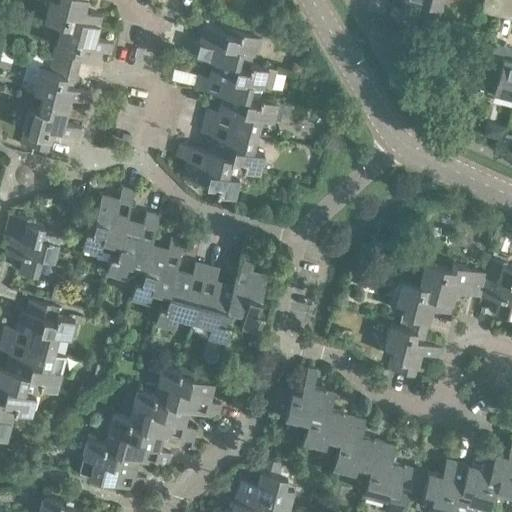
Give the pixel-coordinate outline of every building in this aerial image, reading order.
[(49,0),(45,17),(61,21),(70,23),(72,14),(99,22),(101,13),(84,9),(86,0),(49,0)] [(393,0),(392,6),(419,13),(422,2),(440,7),(441,0),(393,0)] [(419,13),(392,6),(389,17),(416,24),(419,13)] [(96,35),(99,22),(72,14),(70,23),(61,21),(52,57),(79,63),(84,43),(109,50),(112,39),(96,35)] [(204,24),(226,30),(227,26),(228,24),(206,18),(204,24)] [(184,51),(213,58),(218,60),(218,59),(237,64),(238,63),(249,66),(250,60),(258,32),(228,24),(227,26),(226,30),(204,24),(202,24),(198,41),(187,38),(184,51)] [(511,48),(494,43),(487,70),(497,73),(492,91),(511,95),(511,48)] [(43,92),(41,100),(67,107),(71,95),(87,99),(90,88),(73,84),(79,63),(52,57),(49,68),(41,66),(34,89),(43,92)] [(213,58),(209,74),(197,71),(194,85),(223,92),(228,94),(228,93),(247,98),(257,100),(259,94),(260,95),(263,84),(266,70),(276,73),(277,67),(250,60),(249,66),(238,63),(237,64),(218,59),(218,60),(213,58)] [(228,93),(228,94),(223,92),(219,109),(207,105),(204,118),(257,132),(261,115),(279,119),(283,101),(260,95),(259,94),(257,100),(247,98),(228,93)] [(64,119),(67,107),(41,100),(39,108),(30,106),(21,141),(48,148),(53,127),(78,134),(81,124),(64,119)] [(201,130),(212,133),(208,148),(213,149),(213,151),(232,156),(241,158),(240,164),(241,165),(259,170),(264,151),(253,148),(257,132),(204,118),(201,130)] [(213,149),(208,148),(179,140),(176,154),(187,156),(182,174),(217,183),(215,189),(234,194),(241,165),(240,164),(241,158),(232,156),(213,151),(213,149)] [(121,185),(118,196),(100,191),(91,226),(85,224),(80,243),(99,248),(102,236),(118,240),(120,241),(125,222),(127,217),(134,189),(121,185)] [(143,221),(127,217),(125,222),(120,241),(118,240),(115,251),(109,249),(104,269),(133,276),(134,275),(140,276),(142,266),(144,267),(149,247),(150,247),(151,242),(159,214),(146,210),(143,221)] [(4,252),(17,256),(22,257),(19,269),(37,273),(42,256),(53,259),(60,232),(43,228),(44,223),(27,219),(28,216),(17,213),(13,228),(11,228),(4,252)] [(134,275),(133,276),(129,293),(148,298),(151,287),(167,291),(169,292),(173,272),(175,272),(176,267),(183,238),(170,235),(167,246),(151,242),(150,247),(149,247),(144,267),(142,266),(140,276),(134,275)] [(240,253),(232,282),(231,287),(232,287),(227,307),(243,311),(240,323),(259,328),(264,309),(258,307),(267,273),(250,268),(253,257),(240,253)] [(486,271),(480,294),(497,299),(494,310),(511,315),(511,264),(502,262),(503,259),(493,256),(489,272),(486,271)] [(192,271),(176,267),(175,272),(173,272),(169,292),(167,291),(165,301),(158,300),(154,318),(173,323),(175,312),(192,316),(206,263),(195,260),(192,271)] [(480,294),(486,271),(451,262),(450,266),(424,260),(418,281),(428,284),(426,292),(452,299),(455,288),(480,294)] [(232,287),(231,287),(232,282),(217,278),(220,267),(206,263),(192,316),(209,321),(206,332),(225,337),(230,319),(225,317),(227,307),(232,287)] [(404,303),(399,323),(416,328),(414,337),(423,339),(424,338),(432,305),(450,310),(452,299),(426,292),(428,284),(418,281),(401,277),(395,300),(404,303)] [(59,281),(54,299),(64,302),(69,284),(63,282),(59,281)] [(75,316),(55,311),(57,305),(28,297),(22,321),(27,323),(26,328),(5,322),(1,336),(63,352),(68,335),(70,335),(75,316)] [(399,323),(390,320),(383,344),(392,346),(387,366),(414,374),(421,349),(437,354),(440,343),(424,338),(423,339),(414,337),(416,328),(399,323)] [(66,352),(63,352),(1,336),(0,340),(0,348),(9,351),(5,366),(10,367),(10,368),(29,373),(29,374),(39,377),(38,382),(57,387),(66,352)] [(220,403),(208,399),(212,382),(180,374),(182,367),(162,362),(154,391),(156,391),(154,397),(165,400),(164,402),(183,407),(188,408),(217,416),(220,403)] [(10,367),(5,366),(0,364),(0,396),(5,398),(13,401),(12,406),(14,407),(32,412),(37,393),(25,390),(29,374),(29,373),(10,368),(10,367)] [(272,412),(305,421),(307,412),(319,415),(326,388),(313,385),(318,367),(307,365),(300,390),(279,384),(272,412)] [(184,424),(188,408),(183,407),(164,402),(165,400),(154,397),(156,391),(154,391),(137,386),(129,415),(131,416),(129,422),(139,424),(139,426),(158,431),(163,432),(192,440),(195,427),(184,424)] [(335,390),(326,388),(319,415),(307,412),(305,421),(306,421),(302,438),(325,445),(327,436),(338,439),(338,438),(348,440),(355,414),(331,407),(335,390)] [(0,434),(7,436),(14,407),(12,406),(13,401),(5,398),(0,396),(0,434)] [(159,447),(163,432),(158,431),(139,426),(139,424),(129,422),(131,416),(129,415),(112,411),(104,440),(105,440),(104,446),(114,449),(114,450),(133,455),(138,456),(167,463),(171,450),(159,447)] [(338,438),(338,439),(339,439),(332,465),(355,471),(357,462),(369,465),(370,464),(379,466),(385,440),(361,434),(366,416),(355,414),(348,440),(338,438)] [(134,472),(138,456),(133,455),(114,450),(114,449),(104,446),(105,440),(104,440),(87,435),(82,454),(84,454),(80,471),(143,488),(146,475),(134,472)] [(511,435),(507,454),(494,451),(487,477),(497,479),(494,489),(511,493),(511,435)] [(404,511),(409,494),(416,467),(391,460),(396,443),(385,440),(379,466),(370,464),(369,465),(362,491),(388,498),(384,511),(404,511)] [(458,487),(458,489),(454,503),(466,506),(467,500),(490,506),(494,489),(497,479),(487,477),(494,451),(485,448),(481,465),(455,458),(448,485),(458,487)] [(239,475),(236,486),(264,493),(261,502),(287,509),(294,485),(284,483),(290,462),(263,454),(256,480),(239,475)] [(440,511),(451,511),(454,503),(458,489),(458,487),(448,485),(455,458),(446,456),(441,473),(416,467),(409,494),(430,500),(428,509),(440,511)] [(258,511),(261,502),(264,493),(236,486),(230,511),(213,506),(211,511),(258,511)] [(92,511),(62,504),(63,498),(45,493),(39,511),(92,511)]
